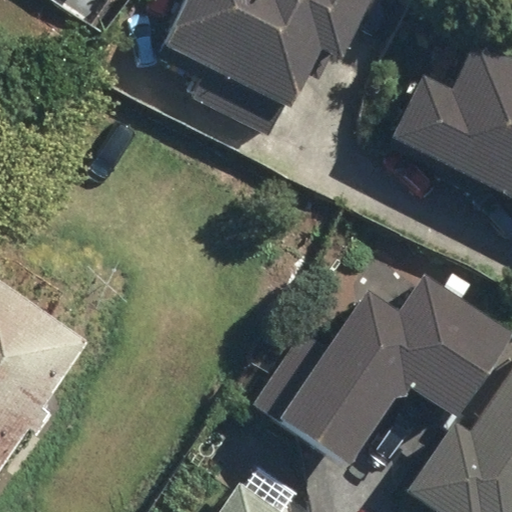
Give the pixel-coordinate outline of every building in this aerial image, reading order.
[(179,0),(155,49),(281,110),(310,51),(331,60),(360,0),(179,0)] [(441,93),(411,78),(379,143),(511,207),(511,55),(509,54),(504,64),(465,44),(441,93)] [(387,315),(359,295),(320,349),(296,332),(245,405),(336,469),(394,388),(442,422),(502,337),(415,276),(387,315)] [(0,459),(82,340),(0,284),(0,459)] [(511,511),(511,356),(460,436),(442,424),(396,495),(422,511),(511,511)] [(275,511),(233,483),(212,511),(275,511)]
